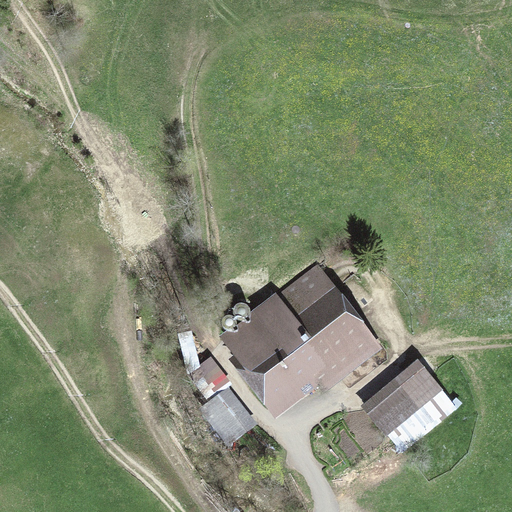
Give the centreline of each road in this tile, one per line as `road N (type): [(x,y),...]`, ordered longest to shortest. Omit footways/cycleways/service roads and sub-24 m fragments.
road 1 (track): [(511,10),(412,16),(305,2),(204,46),(185,103),(208,241),(212,336),(193,333),(112,100),(113,59),(132,0)]
road 2 (track): [(136,201),(125,278),(128,361),(161,438),(211,511)]
road 3 (track): [(178,511),(100,434),(0,290)]
road 4 (track): [(159,231),(95,150),(52,56),(14,0)]
road 5 (track): [(323,511),(305,462),(257,410),(212,336)]
road 6 (track): [(0,42),(95,150)]
